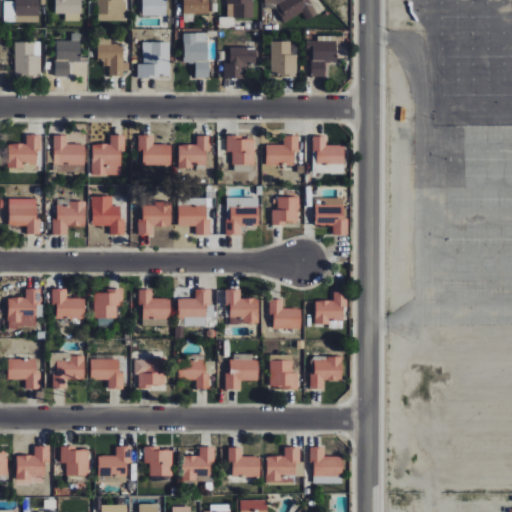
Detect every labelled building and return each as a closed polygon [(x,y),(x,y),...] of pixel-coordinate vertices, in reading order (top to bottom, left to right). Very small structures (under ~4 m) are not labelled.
[(40,22),(39,0),(14,0),(14,1),(3,2),(4,23),(40,22)] [(54,0),(55,14),(65,14),(65,21),(81,21),(80,0),(54,0)] [(125,21),(124,0),(97,0),(98,21),(125,21)] [(141,0),(141,16),(166,16),(166,0),(141,0)] [(209,0),(183,0),(183,21),(193,21),(193,14),(209,14),(209,0)] [(226,0),(227,18),(253,19),(252,0),(226,0)] [(265,0),(269,6),(274,3),(284,22),(302,13),(306,21),(317,15),(308,0),(265,0)] [(56,77),(69,76),(69,62),(83,62),(82,33),(71,33),(71,41),(55,41),(56,77)] [(208,33),(183,34),(184,63),(195,63),(195,77),(209,77),(208,33)] [(97,63),(110,63),(110,75),(128,75),(128,63),(123,62),(123,44),(111,44),(111,37),(97,37),(97,63)] [(296,76),(297,55),(291,55),(291,42),(271,41),(270,75),(296,76)] [(15,75),(41,75),(40,42),(14,42),(15,75)] [(170,42),(143,42),(143,64),(138,64),(138,78),(169,78),(170,42)] [(256,47),(230,48),(230,63),(224,63),(224,79),(244,79),(244,65),(256,65),(256,47)] [(8,143),(7,167),(23,168),(23,164),(39,165),(39,135),(26,134),(26,144),(8,143)] [(85,165),(84,144),(67,144),(66,135),(53,135),(54,165),(85,165)] [(120,175),(121,150),(125,150),(125,135),(110,135),(110,144),(92,144),(92,175),(120,175)] [(153,135),(138,135),(138,151),(143,151),(143,165),(171,166),(171,145),(153,144),(153,135)] [(209,136),(196,135),(196,145),(178,145),(178,168),(193,168),(193,165),(205,165),(205,152),(209,152),(209,136)] [(254,138),(242,139),(242,135),(226,135),(226,152),(232,151),(233,171),(240,171),(240,165),(254,164),(254,138)] [(294,165),(294,152),(298,152),(299,135),(283,135),(283,145),(266,144),(265,164),(294,165)] [(316,163),(344,164),(344,145),(325,145),(325,136),(312,136),(312,151),(316,152),(316,163)] [(178,226),(195,226),(195,235),(210,235),(210,218),(207,218),(207,207),(215,206),(215,193),(207,194),(207,198),(178,198),(178,226)] [(125,234),(124,218),(120,218),(120,205),(112,205),(111,196),(91,196),(91,226),(110,225),(110,235),(125,234)] [(271,225),(287,225),(287,221),(297,222),(297,197),(277,196),(277,209),(272,209),(271,225)] [(226,235),(241,235),(241,226),(258,226),(259,198),(226,197),(226,235)] [(315,224),(333,225),(333,234),(349,235),(350,207),(343,206),(343,198),(315,197),(315,224)] [(36,199),(9,198),(8,225),(27,226),(27,234),(42,234),(42,219),(36,219),(36,199)] [(52,235),(68,235),(68,226),(85,226),(85,201),(69,201),(69,206),(56,206),(56,218),(53,218),(52,235)] [(142,205),(142,218),(138,218),(137,235),(153,235),(153,226),(171,226),(171,202),(155,201),(155,205),(142,205)] [(51,306),(56,306),(56,318),(85,319),(85,299),(67,298),(67,289),(52,288),(51,306)] [(177,298),(178,319),(184,319),(184,326),(205,326),(205,306),(210,306),(210,288),(195,288),(196,298),(177,298)] [(41,289),(25,289),(25,298),(7,298),(7,327),(36,327),(36,306),(40,306),(41,289)] [(170,319),(170,299),(151,298),(152,290),(138,289),(138,306),(142,306),(142,318),(170,319)] [(258,323),(258,298),(241,298),(241,289),(225,289),(225,306),(229,306),(230,324),(258,323)] [(93,291),(94,318),(116,318),(116,306),(123,306),(122,290),(93,291)] [(315,323),(330,324),(330,327),(344,327),(344,291),(334,291),(334,300),(315,300),(315,323)] [(300,328),(300,308),(283,308),(283,299),(269,299),(269,315),(273,315),(273,329),(300,328)] [(50,389),(66,389),(66,379),(84,379),(84,354),(51,353),(50,389)] [(204,355),(186,354),(186,359),(178,359),(178,380),(196,380),(196,389),(210,389),(210,364),(204,364),(204,355)] [(258,356),(231,355),(231,373),(225,373),(225,389),(241,389),(241,380),(258,381),(258,356)] [(269,388),(298,388),(298,373),(292,373),(292,356),(270,356),(269,388)] [(7,379),(25,380),(25,389),(40,389),(40,371),(36,371),(36,359),(7,358),(7,379)] [(123,372),(119,372),(119,358),(90,359),(90,380),(108,379),(108,389),(123,389),(123,372)] [(323,389),(324,380),(341,380),(342,358),(311,358),(310,389),(323,389)] [(134,375),(139,375),(138,388),(153,389),(153,384),(163,385),(164,360),(134,359),(134,375)] [(17,455),(16,479),(46,479),(47,446),(34,446),(34,456),(17,455)] [(88,450),(75,450),(75,446),(60,446),(61,463),(66,463),(66,476),(89,475),(88,450)] [(97,456),(98,479),(127,478),(126,463),(131,463),(131,446),(115,446),(116,455),(97,456)] [(159,446),(144,446),(144,476),(173,477),(173,450),(159,450),(159,446)] [(199,456),(182,455),(181,478),(213,479),(214,447),(199,446),(199,456)] [(242,447),(229,447),(228,463),(232,463),(232,476),(259,477),(260,457),(242,456),(242,447)] [(266,482),(281,482),(281,475),(303,475),(303,462),(298,462),(299,447),(284,447),(284,456),(266,456),(266,482)] [(311,447),(311,477),(341,477),(341,456),(324,456),(324,447),(311,447)] [(239,511),(267,511),(267,499),(240,500),(239,511)]
